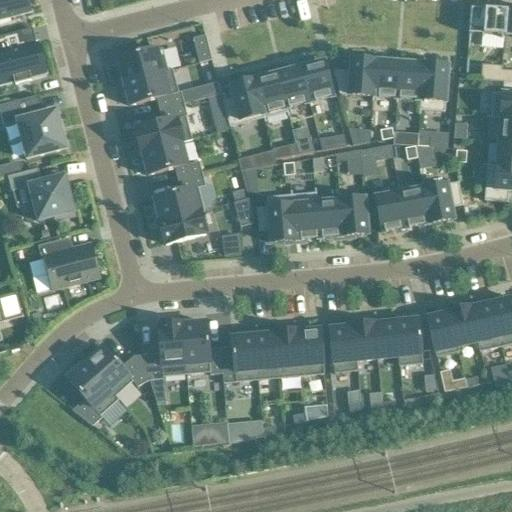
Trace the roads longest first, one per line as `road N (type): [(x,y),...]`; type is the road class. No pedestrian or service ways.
road 1 (residential): [(127,295),(428,268),(511,249)]
road 2 (residential): [(127,295),(66,47)]
road 3 (residential): [(66,47),(244,0)]
road 4 (residential): [(0,401),(55,336),(127,295)]
